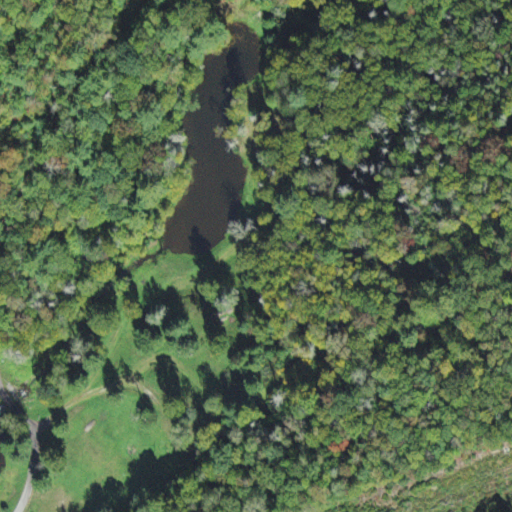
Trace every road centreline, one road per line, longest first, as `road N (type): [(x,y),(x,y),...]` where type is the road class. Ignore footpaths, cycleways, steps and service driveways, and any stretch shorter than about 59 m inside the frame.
road 1 (residential): [(0,237),(75,85),(118,30)]
road 2 (residential): [(33,430),(83,390),(136,306),(194,279)]
road 3 (residential): [(16,511),(29,484),(33,430),(0,386)]
